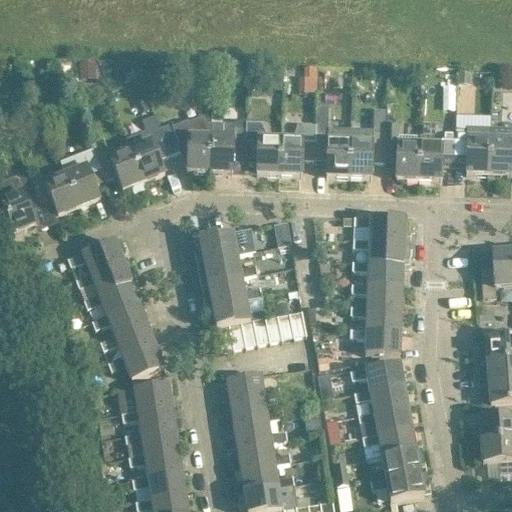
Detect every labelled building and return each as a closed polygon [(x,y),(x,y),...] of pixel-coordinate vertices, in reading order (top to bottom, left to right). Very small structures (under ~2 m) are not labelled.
[(146,135),(126,143),(130,155),(144,188),(164,180),(158,165),(170,160),(159,133),(151,112),(139,117),(146,135)] [(210,178),(211,128),(209,128),(206,119),(189,126),(188,124),(172,131),(171,128),(159,133),(170,160),(181,156),(183,161),(188,162),(187,177),(210,178)] [(418,185),(419,150),(398,149),(399,126),(385,126),(385,138),(384,168),(396,168),(395,184),(418,185)] [(279,180),(280,144),(269,144),(262,128),(246,127),(246,133),(245,163),(257,163),(257,180),(279,180)] [(245,163),(246,133),(234,133),(234,128),(211,128),(210,178),(232,178),(233,162),(245,163)] [(314,165),(315,136),(316,130),(297,130),(292,145),(280,144),(279,180),(301,181),(302,165),(314,165)] [(490,144),(491,134),(491,132),(467,131),(467,133),(455,132),(455,141),(454,162),(467,162),(466,179),(488,179),(490,144)] [(315,136),(314,165),(326,166),(325,182),(349,183),(350,133),(329,132),(329,136),(315,136)] [(350,133),(349,183),(371,184),(371,167),(384,168),(385,138),(372,138),(372,134),(350,133)] [(511,164),(511,134),(491,134),(490,144),(488,179),(511,180),(511,164)] [(454,162),(455,141),(420,140),(419,150),(418,185),(441,187),(442,171),(454,171),(454,162)] [(81,158),(60,166),(65,180),(79,213),(100,205),(94,190),(105,186),(94,158),(92,153),(81,158)] [(144,188),(130,155),(110,162),(107,153),(94,158),(105,186),(116,181),(122,196),(144,188)] [(79,213),(65,180),(46,188),(42,178),(29,183),(40,211),(52,207),(58,221),(79,213)] [(40,211),(29,183),(19,188),(16,182),(0,187),(0,204),(14,239),(35,230),(29,216),(40,211)] [(410,239),(411,225),(369,223),(369,224),(354,223),(353,232),(369,233),(368,246),(368,247),(403,249),(403,247),(404,239),(410,239)] [(287,228),(274,230),(278,253),(291,250),(287,228)] [(236,252),(233,238),(199,244),(201,254),(194,255),(197,269),(203,268),(203,267),(237,260),(238,261),(253,259),(251,249),(236,252)] [(126,258),(120,244),(68,265),(71,273),(85,268),(90,280),(91,281),(123,269),(123,268),(120,260),(126,258)] [(409,262),(410,249),(410,247),(403,247),(403,249),(368,247),(368,246),(353,245),(353,255),(368,255),(368,269),(368,270),(403,271),(403,262),(409,262)] [(511,292),(511,256),(491,257),(493,274),(480,274),(482,304),(495,303),(495,293),(511,292)] [(240,274),(238,261),(237,260),(203,267),(203,268),(205,276),(198,277),(201,291),(208,290),(207,289),(241,282),(242,283),(257,280),(255,271),(240,274)] [(134,279),(129,266),(129,265),(123,268),(123,269),(91,281),(90,280),(75,286),(79,295),(94,289),(99,301),(99,302),(131,290),(128,281),(134,279)] [(402,293),(403,271),(368,270),(368,269),(352,268),(352,277),(367,277),(367,291),(367,292),(402,293)] [(244,296),(242,283),(241,282),(207,289),(208,290),(209,298),(202,300),(205,313),(211,312),(211,311),(245,304),(246,305),(261,302),(259,294),(244,296)] [(139,311),(131,290),(99,302),(99,301),(84,307),(87,315),(102,310),(107,322),(107,323),(139,311)] [(401,316),(402,293),(367,292),(367,291),(351,291),(351,299),(367,300),(366,313),(366,314),(401,316)] [(248,319),(246,305),(245,304),(211,311),(211,312),(213,320),(207,321),(210,335),(216,334),(228,332),(240,329),(253,327),(265,325),(266,325),(264,316),(248,319)] [(107,322),(92,328),(95,336),(110,331),(115,343),(115,344),(147,331),(139,311),(107,323),(107,322)] [(400,338),(401,316),(366,314),(366,313),(350,313),(350,321),(366,322),(365,336),(365,337),(400,338)] [(306,342),(301,318),(289,320),(294,344),(306,342)] [(294,344),(289,320),(277,323),(282,347),(294,344)] [(277,323),(266,325),(265,325),(270,349),(282,347),(277,323)] [(270,349),(265,325),(253,327),(257,351),(270,349)] [(257,351),(253,327),(240,329),(245,353),(257,351)] [(245,353),(240,329),(228,332),(233,356),(245,353)] [(155,352),(147,331),(115,344),(115,343),(100,349),(103,357),(118,351),(123,364),(123,365),(155,352)] [(233,356),(228,332),(216,334),(220,358),(233,356)] [(399,361),(400,338),(365,337),(365,336),(349,335),(349,344),(365,345),(364,359),(399,361)] [(511,341),(485,344),(487,366),(511,364),(511,341)] [(163,374),(155,352),(123,365),(123,364),(108,369),(111,378),(126,372),(131,386),(163,374)] [(511,386),(511,364),(487,366),(489,388),(511,386)] [(404,391),(400,368),(365,374),(365,375),(350,377),(352,386),(367,384),(369,397),(370,398),(404,391)] [(263,396),(261,381),(226,386),(230,409),(264,403),(264,405),(280,403),(278,393),(263,396)] [(511,386),(489,388),(490,411),(494,410),(511,408),(511,386)] [(122,420),(137,417),(137,418),(171,413),(168,389),(118,397),(122,420)] [(408,413),(404,391),(370,398),(369,397),(354,400),(356,409),(371,406),(373,419),(374,420),(408,413)] [(266,418),(264,405),(264,403),(230,409),(233,431),(267,426),(268,427),(283,425),(282,416),(266,418)] [(511,408),(494,410),(495,423),(479,424),(481,446),(511,443),(511,408)] [(175,435),(171,413),(137,418),(137,417),(122,420),(123,429),(138,426),(140,439),(140,440),(175,435)] [(373,419),(358,422),(360,431),(362,444),(377,441),(377,442),(412,435),(408,413),(374,420),(373,419)] [(270,440),(268,427),(267,426),(233,431),(236,453),(271,448),(271,449),(287,447),(285,438),(270,440)] [(178,457),(175,435),(140,440),(140,439),(125,442),(126,451),(141,449),(144,462),(178,457)] [(416,457),(416,456),(412,435),(377,442),(377,441),(362,444),(363,452),(379,450),(381,463),(381,464),(416,457)] [(511,443),(481,446),(483,469),(498,467),(499,480),(511,479),(511,443)] [(273,462),(271,449),(271,448),(236,453),(240,475),(274,470),(274,471),(290,469),(289,460),(273,462)] [(416,457),(381,464),(383,472),(385,485),(385,486),(420,479),(420,478),(419,470),(425,469),(423,456),(423,455),(416,456),(416,457)] [(182,479),(178,457),(144,462),(129,464),(130,473),(145,471),(147,484),(147,485),(182,479)] [(276,484),(274,471),(274,470),(240,475),(243,497),(278,492),(278,493),(294,491),(292,482),(276,484)] [(345,470),(332,473),(336,495),(349,493),(345,470)] [(423,492),(429,491),(427,477),(420,478),(420,479),(385,486),(385,485),(370,488),(371,497),(387,494),(390,509),(425,503),(423,492)] [(186,501),(182,479),(147,485),(147,484),(132,486),(133,495),(149,493),(151,506),(151,507),(186,501)] [(280,506),(278,493),(278,492),(243,497),(244,507),(238,508),(239,511),(296,511),(296,504),(280,506)] [(187,511),(186,501),(151,507),(151,506),(135,508),(135,511),(187,511)]
